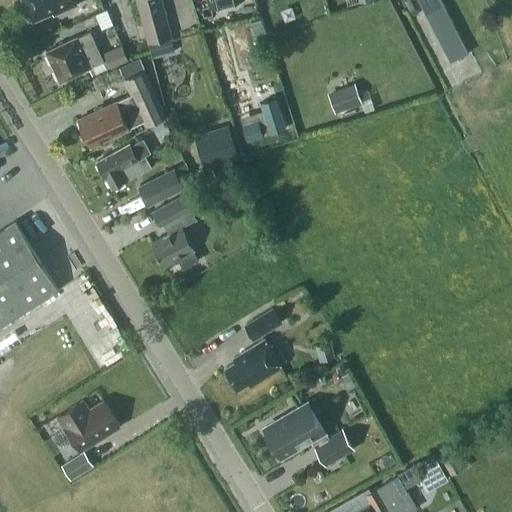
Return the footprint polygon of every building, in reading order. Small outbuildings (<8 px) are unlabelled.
[(77,0),(21,0),(28,14),(29,13),(33,21),(51,12),(53,15),(79,4),(77,0)] [(118,0),(120,6),(135,1),(146,42),(171,35),(160,0),(118,0)] [(441,0),(417,0),(450,62),(468,53),(441,0)] [(89,31),(46,51),(59,81),(88,67),(102,60),(100,56),(89,31)] [(121,46),(104,54),(110,67),(111,68),(127,61),(121,46)] [(102,60),(88,67),(92,75),(110,67),(104,54),(100,56),(102,60)] [(118,67),(123,78),(130,95),(76,119),(88,145),(142,120),(144,125),(164,116),(143,69),(138,58),(118,67)] [(354,87),(328,97),(334,114),(360,104),(354,87)] [(286,128),(277,98),(262,103),(264,110),(271,133),(286,128)] [(164,119),(155,122),(160,135),(169,131),(164,119)] [(257,121),(243,125),(247,141),(262,136),(257,121)] [(194,135),(205,166),(239,155),(229,124),(194,135)] [(149,165),(142,154),(149,150),(142,138),(129,145),(129,143),(96,161),(111,187),(149,165)] [(137,185),(147,205),(184,187),(174,167),(137,185)] [(211,169),(197,176),(201,185),(216,178),(211,169)] [(150,243),(164,266),(177,258),(184,268),(199,259),(192,249),(194,248),(180,225),(194,217),(179,194),(149,212),(158,225),(161,223),(167,233),(150,243)] [(0,325),(57,290),(15,222),(0,230),(0,325)] [(244,324),(253,339),(281,321),(272,307),(244,324)] [(280,364),(286,360),(281,352),(275,356),(264,339),(234,358),(236,361),(225,368),(238,388),(248,382),(250,385),(281,366),(280,364)] [(331,341),(315,346),(320,361),(335,356),(331,341)] [(81,399),(56,414),(78,450),(117,425),(102,400),(88,409),(81,399)] [(313,436),(318,444),(314,446),(325,464),(353,448),(341,429),(328,437),(308,403),(264,429),(280,456),(313,436)] [(462,446),(441,457),(450,475),(471,464),(462,446)] [(62,466),(70,478),(88,467),(80,455),(62,466)] [(322,511),(407,511),(416,507),(397,474),(378,485),(370,490),(368,486),(322,511)]
